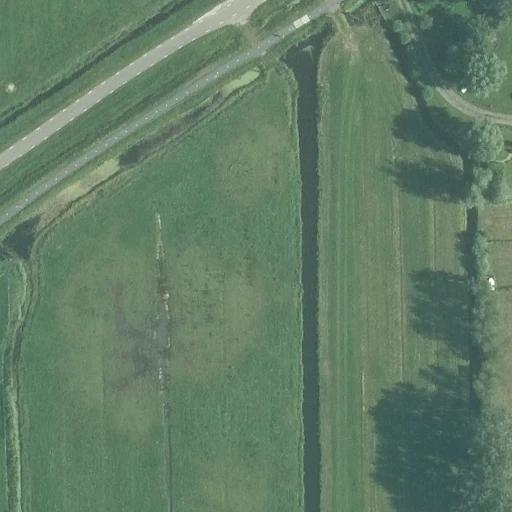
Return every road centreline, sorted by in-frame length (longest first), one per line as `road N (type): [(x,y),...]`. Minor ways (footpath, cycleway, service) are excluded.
road 1 (track): [(370,511),(363,164),(353,58),(331,0)]
road 2 (unclassified): [(0,164),(250,0)]
